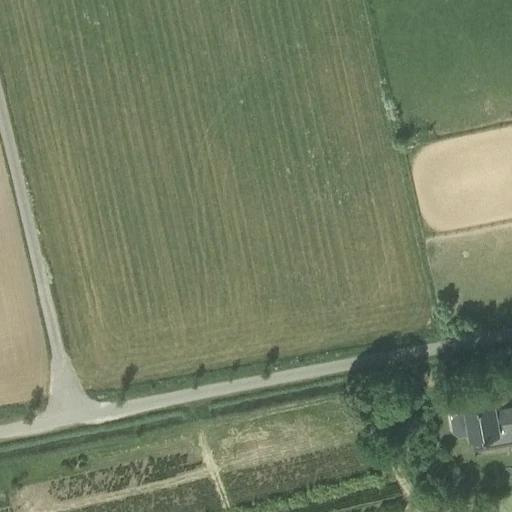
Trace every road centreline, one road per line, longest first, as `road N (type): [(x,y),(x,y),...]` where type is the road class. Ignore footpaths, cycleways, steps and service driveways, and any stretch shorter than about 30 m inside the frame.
road 1 (unclassified): [(68,411),(511,333)]
road 2 (unclassified): [(68,411),(0,128)]
